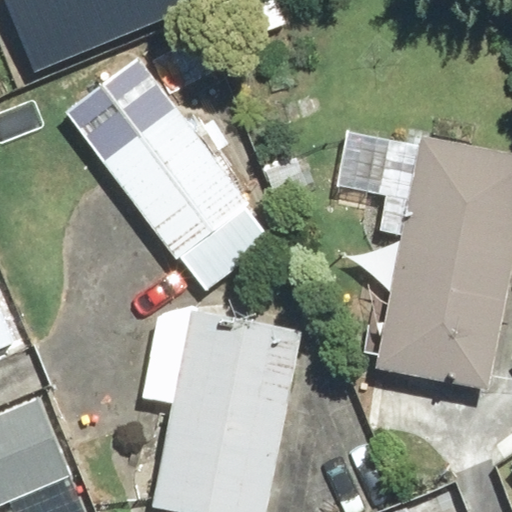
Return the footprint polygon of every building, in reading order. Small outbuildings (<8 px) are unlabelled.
[(11,0),(38,66),(202,0),(11,0)] [(295,0),(263,0),(268,10),(295,0)] [(245,208),(251,204),(135,58),(65,113),(205,291),(270,240),(245,208)] [(511,139),(428,129),(398,367),(511,381),(511,139)] [(0,310),(0,349),(14,344),(0,310)] [(268,511),(300,335),(190,316),(154,511),(268,511)] [(85,511),(34,400),(0,415),(0,492),(2,491),(11,511),(85,511)]
